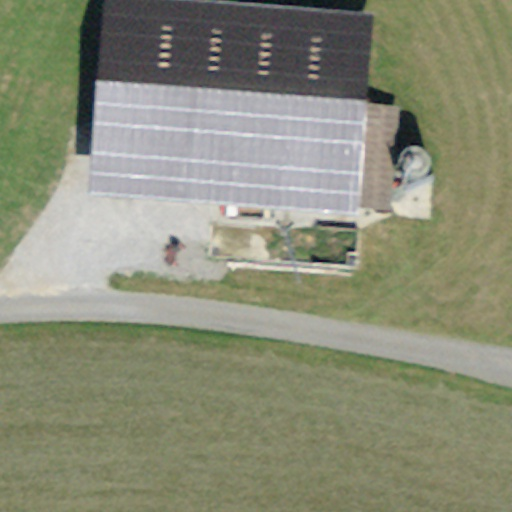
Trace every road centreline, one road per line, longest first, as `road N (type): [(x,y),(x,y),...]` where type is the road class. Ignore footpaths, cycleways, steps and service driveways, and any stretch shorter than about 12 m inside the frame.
road 1 (unclassified): [(511,364),(205,313),(120,305),(0,310)]
road 2 (track): [(191,46),(169,48),(148,79),(146,122),(114,199),(49,307)]
